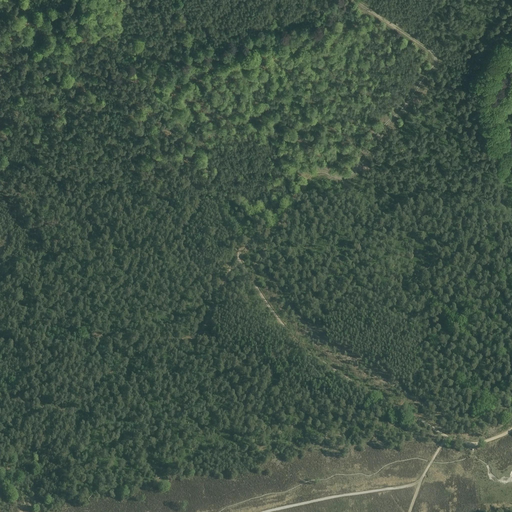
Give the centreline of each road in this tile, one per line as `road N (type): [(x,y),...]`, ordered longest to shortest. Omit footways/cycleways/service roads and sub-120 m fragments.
road 1 (track): [(353,0),(436,62),(355,171),(345,178),(313,173),(278,222),(246,243),(238,262)]
road 2 (track): [(419,484),(266,511)]
